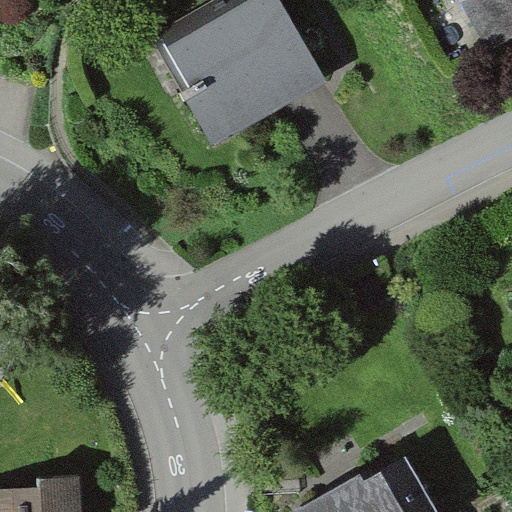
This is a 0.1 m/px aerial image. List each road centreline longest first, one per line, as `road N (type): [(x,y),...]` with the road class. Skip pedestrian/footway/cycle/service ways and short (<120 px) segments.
road 1 (residential): [(155,331),(238,280),(511,142)]
road 2 (residential): [(155,331),(68,246),(0,194)]
road 3 (residential): [(189,511),(189,478),(155,331)]
